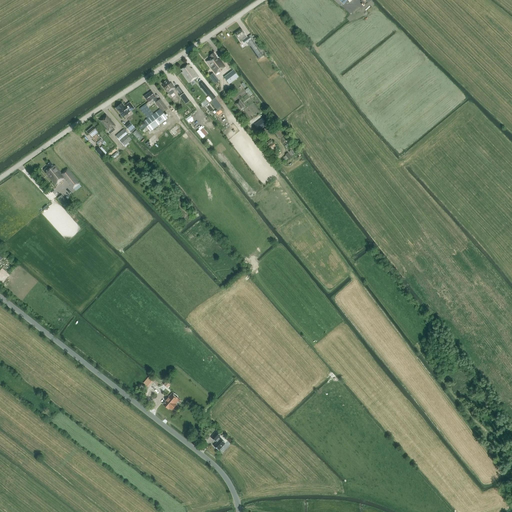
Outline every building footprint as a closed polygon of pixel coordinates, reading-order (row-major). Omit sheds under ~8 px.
[(245,45),(247,43),(258,59),(265,54),(257,43),(251,35),(247,38),(246,36),(245,34),(241,29),(234,34),(238,39),(239,41),(239,40),(240,42),(242,41),(245,45)] [(219,72),(225,67),(220,59),(218,60),(214,54),(210,56),(211,58),(207,62),(211,67),(211,68),(216,74),(217,76),(220,73),(219,72)] [(182,69),(183,71),(182,72),(190,83),(198,77),(192,68),(191,69),(188,65),(182,69)] [(233,70),(224,77),(229,84),(239,77),(233,70)] [(211,75),(209,76),(213,81),(215,84),(219,81),(217,78),(215,79),(211,75)] [(169,92),(170,94),(171,95),(174,93),(174,91),(173,90),(175,88),(171,82),(171,83),(168,79),(162,83),(164,85),(162,86),(168,93),(169,92)] [(216,97),(203,82),(199,85),(211,100),(212,100),(216,97)] [(153,99),(156,102),(155,103),(160,109),(153,114),(145,104),(140,108),(148,119),(144,122),(145,123),(144,123),(150,131),(167,118),(163,112),(168,109),(160,99),(158,101),(155,97),(151,91),(144,97),(148,102),(153,99)] [(185,103),(190,100),(184,92),(180,95),(185,103)] [(240,111),(245,107),(239,100),(235,103),(240,111)] [(124,107),(122,104),(116,108),(123,117),(129,113),(129,112),(134,108),(130,103),(124,107)] [(115,130),(113,128),(116,126),(106,115),(100,121),(110,131),(111,133),(115,130)] [(261,120),(255,124),(255,125),(259,131),(267,125),(263,118),(261,120)] [(125,126),(130,132),(134,128),(130,122),(125,126)] [(284,135),(276,125),(271,129),(279,139),(284,135)] [(98,132),(95,129),(93,126),(87,132),(92,137),(93,136),(97,140),(96,141),(98,144),(103,140),(96,133),(98,132)] [(116,136),(119,141),(128,133),(125,128),(116,136)] [(140,140),(143,137),(136,129),(132,132),(140,140)] [(199,129),(197,132),(202,138),(205,136),(199,129)] [(129,145),(127,143),(132,140),(127,135),(120,141),(124,146),(125,147),(129,145)] [(99,147),(96,151),(102,158),(106,154),(99,147)] [(55,166),(54,167),(50,162),(47,165),(48,167),(43,171),(55,185),(65,177),(73,188),(79,183),(68,169),(62,174),(55,166)] [(155,380),(150,375),(143,383),(149,388),(155,380)] [(171,383),(167,380),(163,385),(167,388),(171,383)] [(181,399),(173,392),(166,401),(164,405),(169,409),(170,408),(172,410),(177,404),(176,403),(178,401),(179,401),(181,399)] [(219,450),(220,449),(220,450),(222,450),(223,449),(223,447),(222,447),(226,443),(219,437),(221,435),(216,431),(211,437),(215,441),(216,441),(217,442),(214,446),(219,450)]
